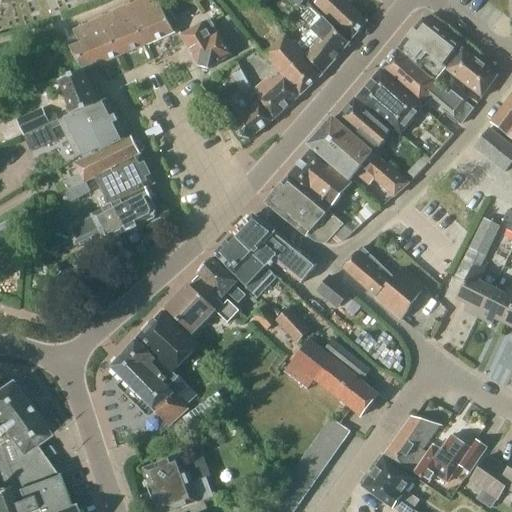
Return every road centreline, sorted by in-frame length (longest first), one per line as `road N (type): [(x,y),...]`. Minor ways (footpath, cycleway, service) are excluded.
road 1 (residential): [(325,264),(430,178),(511,72)]
road 2 (tertiary): [(242,190),(404,13)]
road 3 (tertiary): [(68,353),(113,330),(223,210)]
road 4 (residential): [(328,511),(435,360)]
road 5 (tertiary): [(115,511),(68,353)]
road 6 (residential): [(223,210),(152,67)]
road 7 (residential): [(325,264),(435,360)]
